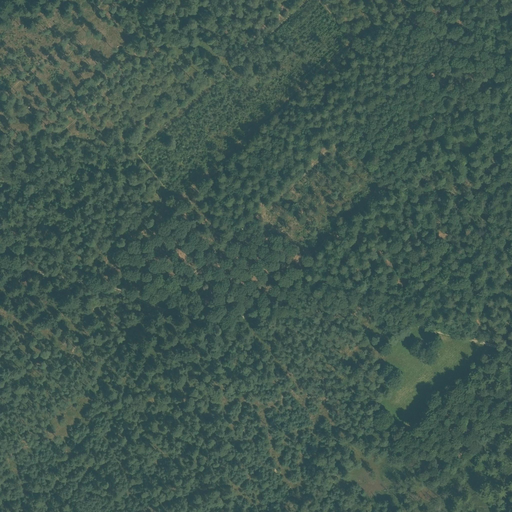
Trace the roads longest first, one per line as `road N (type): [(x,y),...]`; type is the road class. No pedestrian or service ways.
road 1 (track): [(500,0),(152,309),(100,365)]
road 2 (track): [(0,263),(206,319),(366,295),(409,324),(511,353)]
road 3 (track): [(404,0),(92,283)]
road 4 (track): [(310,0),(16,268)]
road 5 (track): [(511,69),(329,235),(287,303)]
road 6 (track): [(211,0),(0,192)]
road 7 (track): [(511,162),(368,296)]
road 8 (track): [(0,104),(116,0)]
